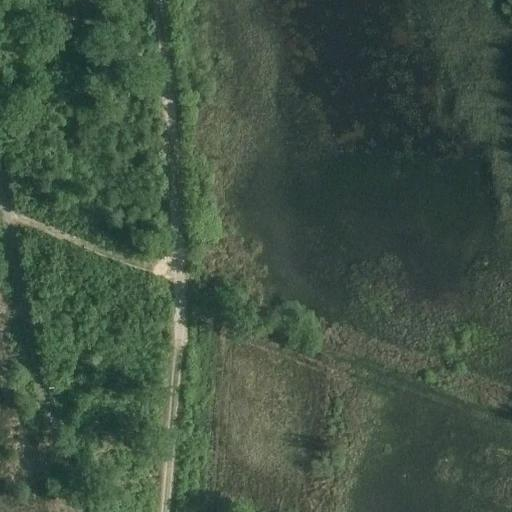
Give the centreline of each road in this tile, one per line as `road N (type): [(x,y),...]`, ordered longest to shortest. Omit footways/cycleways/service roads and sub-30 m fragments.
road 1 (track): [(180,277),(155,0)]
road 2 (track): [(165,511),(180,277)]
road 3 (track): [(180,277),(0,209)]
